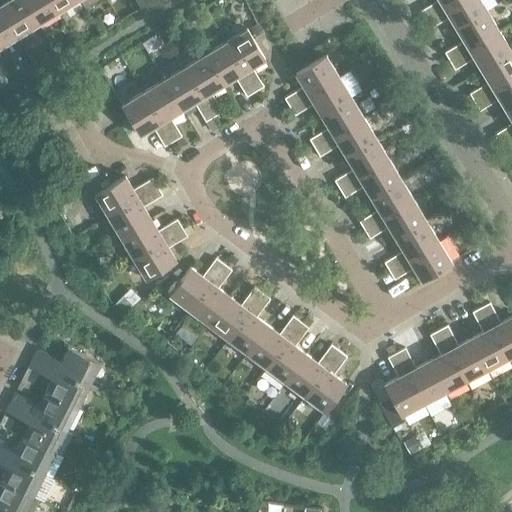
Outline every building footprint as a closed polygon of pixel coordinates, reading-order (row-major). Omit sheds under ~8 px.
[(0,6),(18,35),(38,23),(23,0),(10,0),(0,6)] [(23,0),(38,23),(58,10),(51,0),(23,0)] [(51,0),(58,10),(75,0),(51,0)] [(438,0),(420,11),(425,19),(456,0),(438,0)] [(479,0),(456,0),(425,19),(430,27),(450,14),(458,27),(486,10),(479,0)] [(0,46),(18,35),(0,6),(0,46)] [(498,31),(486,10),(458,27),(465,39),(445,51),(450,60),(498,31)] [(247,29),(226,42),(255,90),(263,85),(251,65),(264,57),(247,29)] [(498,31),(450,60),(455,68),(475,56),(483,68),(511,51),(498,31)] [(205,54),(223,83),(235,75),(247,95),(255,90),(226,42),(205,54)] [(359,52),(363,59),(371,54),(367,47),(359,52)] [(511,79),(511,53),(511,51),(483,68),(491,81),(470,93),(475,101),(511,79)] [(205,54),(185,67),(214,115),(222,110),(210,90),(223,83),(205,54)] [(286,97),(291,105),(338,76),(325,55),(297,72),(305,85),(286,97)] [(164,79),(182,108),(194,100),(206,120),(214,115),(185,67),(164,79)] [(351,97),(338,76),(291,105),(296,113),(315,101),(323,114),(351,97)] [(164,79),(144,92),(173,140),(182,135),(169,115),(182,108),(164,79)] [(511,79),(475,101),(480,110),(500,97),(507,110),(511,106),(511,79)] [(123,105),(140,133),(153,125),(165,145),(173,140),(144,92),(123,105)] [(363,117),(351,97),(323,114),(330,126),(310,138),(315,146),(363,117)] [(511,106),(507,110),(511,117),(511,123),(495,134),(500,142),(511,134),(511,106)] [(218,124),(213,116),(206,120),(211,129),(218,124)] [(340,142),(347,155),(376,138),(363,117),(315,146),(320,154),(340,142)] [(511,134),(500,142),(505,150),(511,146),(511,134)] [(388,158),(376,138),(347,155),(355,167),(336,179),(340,187),(388,158)] [(400,179),(388,158),(340,187),(345,195),(365,183),(372,196),(400,179)] [(109,215),(157,186),(152,178),(133,189),(125,177),(126,177),(125,176),(95,194),(109,215)] [(413,199),(400,179),(372,196),(380,208),(360,220),(365,228),(413,199)] [(109,215),(121,235),(150,218),(142,206),(162,194),(157,186),(109,215)] [(425,220),(413,199),(365,228),(370,236),(389,225),(397,237),(425,220)] [(121,235),(134,256),(182,227),(177,219),(158,231),(150,218),(121,235)] [(438,241),(425,220),(397,237),(405,250),(385,262),(390,270),(438,241)] [(174,259),(170,252),(167,247),(187,235),(182,227),(134,256),(146,276),(145,276),(146,277),(175,259),(175,258),(174,259)] [(480,231),(467,239),(473,248),(486,240),(480,231)] [(438,241),(390,270),(395,278),(414,266),(422,279),(451,262),(438,241)] [(202,276),(191,267),(190,266),(170,294),(171,295),(171,294),(190,308),(223,263),(216,258),(202,276)] [(190,308),(209,323),(229,296),(217,287),(231,269),(223,263),(190,308)] [(241,305),(229,296),(209,323),(228,337),(262,292),(255,287),(241,305)] [(128,292),(118,302),(127,312),(137,302),(128,292)] [(228,337),(247,352),(267,325),(256,316),(270,298),(262,292),(228,337)] [(511,316),(500,322),(489,301),(481,306),(508,356),(511,354),(511,316)] [(486,368),(508,356),(481,306),(472,310),(484,331),(471,338),(486,368)] [(247,352),(267,366),(301,320),(293,315),(279,333),(267,325),(247,352)] [(286,380),(306,353),(295,344),(308,326),(301,320),(267,366),(286,380)] [(486,368),(471,338),(458,345),(447,325),(439,329),(465,379),(486,368)] [(444,390),(465,379),(439,329),(431,334),(441,354),(429,361),(444,390)] [(286,380),(305,395),(339,350),(331,344),(318,362),(306,353),(286,380)] [(38,347),(33,356),(89,384),(93,375),(91,374),(98,360),(68,345),(61,359),(48,352),(38,347)] [(423,401),(444,390),(429,361),(416,367),(405,347),(397,352),(423,401)] [(346,355),(339,350),(305,395),(324,409),(324,410),(345,382),(344,382),(333,374),(346,355)] [(402,412),(423,401),(397,352),(388,356),(399,376),(386,383),(386,382),(385,383),(391,395),(380,401),(393,426),(405,420),(402,413),(402,412)] [(53,376),(45,391),(74,405),(81,392),(84,393),(89,384),(33,356),(28,365),(39,370),(53,376)] [(32,384),(22,379),(18,386),(28,391),(32,384)] [(74,405),(45,391),(39,404),(26,397),(26,396),(16,391),(11,401),(66,429),(70,420),(68,418),(74,405)] [(29,421),(23,435),(52,450),(59,436),(62,437),(66,429),(11,401),(6,410),(17,415),(29,421)] [(0,421),(0,422),(10,428),(15,420),(4,414),(0,421)] [(0,438),(0,451),(44,473),(48,464),(46,463),(52,450),(23,435),(16,447),(3,441),(4,441),(0,438)] [(410,437),(408,446),(415,448),(417,439),(410,437)] [(44,473),(0,451),(0,461),(7,465),(0,479),(30,494),(37,481),(39,483),(44,473)] [(0,507),(9,511),(24,511),(26,508),(29,510),(36,497),(30,494),(0,479),(0,480),(0,507)]
